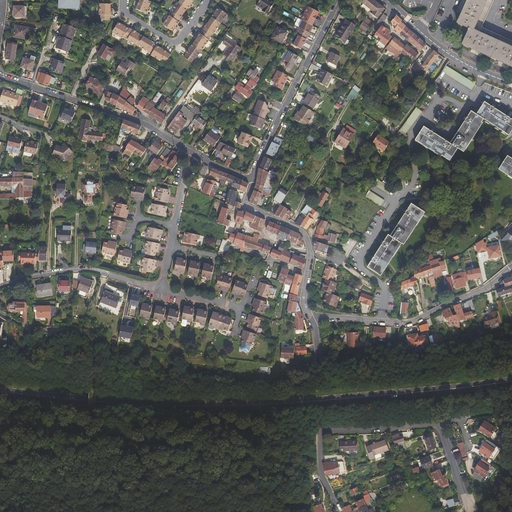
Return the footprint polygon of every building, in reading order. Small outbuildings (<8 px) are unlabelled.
[(58,0),(58,7),(80,9),(80,0),(58,0)] [(111,0),(100,0),(99,0),(99,11),(101,11),(101,16),(110,16),(110,12),(111,12),(111,8),(110,8),(111,0)] [(138,0),(136,5),(146,10),(150,0),(138,0)] [(170,9),(168,12),(173,16),(183,3),(178,0),(175,0),(169,8),(170,9)] [(266,15),(273,3),(269,0),(258,0),(255,5),(262,10),(261,12),(266,15)] [(376,19),(383,8),(372,0),(363,0),(361,4),(371,12),(369,14),(376,19)] [(511,41),(481,27),(493,0),(460,0),(455,12),(460,14),(456,24),(466,29),(466,31),(467,32),(461,45),(511,68),(511,41)] [(183,3),(173,16),(176,17),(178,15),(186,5),(183,3)] [(212,15),(218,6),(216,5),(210,14),(210,15),(212,15)] [(225,12),(218,6),(212,15),(219,21),(225,12)] [(300,20),(310,25),(312,22),(315,15),(315,16),(317,12),(306,6),(299,19),(300,20)] [(14,7),(13,17),(20,17),(24,17),(24,7),(14,7)] [(174,23),(177,19),(173,16),(168,12),(161,21),(169,28),(173,22),(174,23)] [(385,16),(382,14),(378,20),(374,25),(371,29),(375,32),(379,27),(378,26),(380,23),(381,23),(385,16)] [(203,25),(201,28),(202,28),(212,15),(210,15),(205,22),(203,24),(203,25)] [(219,21),(212,15),(202,28),(209,33),(211,31),(212,32),(219,21)] [(396,27),(400,22),(401,21),(395,16),(390,22),(396,27)] [(122,34),(124,32),(128,25),(117,18),(111,27),(122,34)] [(371,29),(374,25),(364,18),(358,28),(365,33),(367,28),(371,31),(371,29)] [(344,39),(353,25),(344,19),(340,25),(339,24),(332,36),(342,42),(344,39)] [(307,33),(311,26),(310,25),(300,20),(296,27),(298,28),(307,33)] [(400,34),(405,27),(400,22),(396,27),(394,29),(400,34)] [(60,36),(71,41),(76,29),(64,24),(60,36)] [(127,35),(137,42),(143,32),(135,28),(136,27),(133,26),(132,26),(128,24),(128,25),(124,32),(127,34),(127,35)] [(381,25),(379,27),(375,32),(374,34),(379,39),(381,37),(386,30),(381,25)] [(27,27),(14,26),(13,33),(13,37),(25,39),(27,27)] [(408,41),(414,35),(405,27),(400,34),(408,41)] [(202,28),(201,28),(198,31),(196,34),(191,41),(200,47),(207,37),(206,37),(209,33),(202,28)] [(298,28),(294,35),(295,35),(303,40),(304,40),(307,33),(298,28)] [(274,30),(268,41),(278,47),(284,36),(274,30)] [(389,32),(386,30),(381,37),(387,41),(390,37),(387,35),(389,32)] [(143,32),(137,42),(147,48),(148,47),(151,49),(156,42),(156,41),(153,39),(150,37),(143,32)] [(295,35),(290,45),(298,50),(303,40),(295,35)] [(413,46),(419,39),(414,35),(408,41),(413,46)] [(65,56),(66,54),(71,41),(60,36),(54,51),(65,56)] [(387,41),(381,37),(379,39),(377,42),(383,46),(387,41)] [(231,60),(240,48),(225,38),(221,42),(226,46),(222,53),(231,60)] [(389,43),(400,53),(404,47),(397,41),(398,40),(396,39),(396,40),(393,38),(389,43)] [(420,52),(426,45),(419,39),(413,46),(415,47),(420,52)] [(184,51),(181,54),(189,60),(192,56),(193,57),(200,47),(191,41),(190,40),(184,50),(184,51)] [(13,61),(16,44),(7,42),(5,60),(13,61)] [(151,49),(150,51),(157,56),(163,46),(156,42),(151,49)] [(113,56),(116,50),(104,43),(98,54),(105,59),(109,53),(113,56)] [(394,60),(400,53),(389,43),(385,48),(391,53),(392,53),(395,55),(392,59),(394,60)] [(400,53),(405,57),(411,49),(406,45),(404,47),(400,53)] [(163,46),(157,56),(159,57),(160,56),(164,59),(169,51),(165,48),(163,46)] [(408,61),(411,63),(418,54),(411,49),(405,57),(409,60),(408,61)] [(282,50),(277,58),(286,63),(283,68),(288,70),(296,57),(282,50)] [(432,64),(439,55),(433,50),(427,58),(427,59),(422,66),(427,70),(432,64)] [(327,63),(331,64),(335,67),(340,57),(332,53),(327,63)] [(31,66),(32,57),(21,55),(20,64),(31,66)] [(131,67),(135,61),(126,56),(123,61),(119,58),(114,67),(123,72),(127,64),(131,67)] [(61,68),(63,62),(51,57),(49,63),(51,64),(49,69),(59,73),(59,72),(61,73),(62,69),(61,68)] [(314,61),(312,65),(320,70),(322,66),(317,64),(318,63),(314,61)] [(413,68),(417,72),(418,73),(421,69),(419,67),(420,66),(417,64),(417,65),(414,63),(411,67),(413,68)] [(436,67),(432,64),(427,70),(431,73),(436,67)] [(471,89),(475,84),(445,65),(441,70),(471,89)] [(253,75),(255,71),(251,69),(250,71),(247,68),(243,74),(246,76),(245,78),(246,79),(242,85),(241,87),(240,85),(240,84),(236,82),(232,87),(234,87),(233,89),(235,90),(236,91),(237,89),(239,91),(238,93),(242,95),(243,94),(247,96),(250,91),(248,90),(249,88),(250,89),(250,87),(251,86),(252,86),(254,83),(252,82),(253,80),(253,81),(256,77),(253,75)] [(324,87),(331,76),(320,70),(318,74),(318,75),(314,82),(324,87)] [(39,71),(36,82),(47,86),(48,84),(50,78),(44,75),(45,72),(39,71)] [(286,76),(275,71),(270,82),(274,84),(273,86),(280,89),(282,83),(284,79),(286,76)] [(209,89),(215,80),(206,74),(200,83),(209,89)] [(98,95),(103,93),(101,89),(103,88),(101,84),(100,84),(100,83),(98,82),(98,81),(95,79),(95,80),(90,77),(86,85),(92,88),(92,87),(94,87),(93,88),(95,92),(96,92),(98,95)] [(144,94),(145,91),(136,84),(135,85),(140,90),(140,91),(144,94)] [(348,86),(351,89),(352,90),(358,94),(359,92),(353,88),(349,84),(348,86)] [(124,87),(122,85),(119,91),(121,93),(126,98),(127,99),(131,93),(124,87)] [(158,89),(156,88),(148,101),(149,103),(152,99),(158,89)] [(15,104),(19,94),(4,89),(0,99),(15,104)] [(358,94),(352,90),(345,100),(348,102),(351,98),(355,100),(359,94),(358,94)] [(109,102),(116,105),(117,105),(120,97),(120,96),(110,91),(107,97),(110,98),(109,101),(109,102)] [(319,96),(310,91),(308,95),(307,94),(302,102),(312,107),(316,100),(317,100),(319,96)] [(241,97),(237,94),(234,92),(230,97),(237,102),(241,97)] [(137,99),(131,93),(127,99),(133,104),(135,101),(137,99)] [(148,101),(142,96),(136,107),(142,111),(148,101)] [(117,105),(116,105),(122,108),(125,100),(120,97),(117,105)] [(161,124),(166,116),(157,110),(159,108),(162,109),(166,103),(168,105),(169,103),(167,101),(166,103),(161,100),(159,104),(152,99),(149,103),(148,101),(142,111),(161,124)] [(132,115),(133,112),(135,108),(131,105),(125,100),(122,108),(126,110),(132,115)] [(254,112),(254,116),(263,119),(266,112),(268,112),(269,111),(269,109),(265,108),(266,105),(265,102),(259,100),(252,110),(254,112)] [(43,120),(48,106),(42,104),(41,105),(37,104),(37,102),(32,101),(28,113),(34,115),(34,114),(38,115),(37,118),(43,120)] [(511,119),(483,101),(475,114),(482,118),(508,134),(511,127),(511,119)] [(178,109),(177,111),(183,112),(185,113),(188,110),(185,107),(181,104),(178,109)] [(196,115),(199,111),(192,107),(191,107),(186,105),(185,107),(188,110),(196,115)] [(308,117),(312,111),(302,105),(298,112),(296,111),(291,119),(303,126),(305,122),(307,121),(309,119),(308,117)] [(420,111),(414,107),(411,110),(399,126),(405,131),(420,111)] [(76,112),(66,108),(61,117),(72,122),(76,112)] [(181,113),(181,114),(191,122),(196,115),(188,110),(185,113),(183,112),(177,111),(181,113)] [(482,118),(475,114),(470,110),(449,143),(456,147),(462,151),(482,118)] [(177,111),(166,126),(173,131),(176,127),(179,130),(186,120),(180,116),(181,114),(181,113),(177,111)] [(205,121),(196,115),(191,122),(190,122),(194,125),(192,128),(195,130),(197,127),(200,129),(205,121)] [(260,129),(264,119),(263,119),(254,116),(252,115),(250,122),(252,122),(251,125),(260,129)] [(116,119),(110,117),(107,128),(112,130),(116,119)] [(112,153),(118,155),(123,141),(126,141),(127,137),(123,136),(120,135),(122,128),(126,130),(132,132),(135,125),(125,120),(123,120),(123,121),(116,142),(112,153)] [(87,140),(101,143),(103,135),(90,133),(91,129),(89,128),(90,122),(82,121),(78,141),(86,142),(87,140)] [(346,143),(354,130),(345,124),(336,137),(346,143)] [(135,125),(132,132),(138,135),(141,127),(135,125)] [(188,126),(182,134),(186,137),(192,129),(188,126)] [(407,132),(405,131),(399,126),(397,130),(404,135),(407,132)] [(456,147),(449,143),(422,126),(414,139),(447,160),(456,147)] [(214,145),(220,136),(209,129),(203,138),(214,145)] [(384,147),(389,139),(378,131),(372,139),(384,147)] [(250,140),(252,136),(241,132),(237,143),(247,147),(249,143),(247,142),(248,139),(250,140)] [(315,147),(316,146),(318,142),(314,139),(315,138),(307,133),(304,138),(312,143),(311,144),(315,147)] [(10,136),(6,150),(19,154),(23,139),(10,136)] [(276,137),(267,154),(276,159),(284,142),(276,137)] [(103,150),(107,152),(112,153),(116,142),(109,140),(108,145),(105,144),(103,150)] [(24,155),(26,155),(30,156),(32,157),(33,154),(37,155),(39,143),(31,141),(31,142),(27,141),(24,155)] [(133,154),(141,159),(146,150),(144,149),(138,146),(131,141),(125,150),(126,150),(123,155),(126,157),(124,160),(127,162),(133,154)] [(150,148),(158,154),(163,146),(155,141),(150,148)] [(219,141),(214,149),(230,156),(234,147),(219,141)] [(56,145),(55,148),(54,153),(52,150),(51,154),(59,157),(61,162),(70,160),(69,155),(73,152),(66,144),(63,147),(56,145)] [(157,173),(163,164),(169,154),(172,151),(168,148),(163,156),(162,155),(159,160),(158,159),(157,161),(154,159),(149,167),(157,173)] [(163,164),(168,168),(169,166),(176,155),(177,154),(174,152),(171,155),(169,154),(163,164)] [(169,166),(173,169),(181,159),(176,155),(169,166)] [(511,159),(506,156),(497,168),(511,177),(511,159)] [(258,169),(256,184),(265,187),(269,173),(267,172),(272,161),(264,157),(258,169)] [(224,164),(229,166),(232,161),(226,158),(224,164)] [(205,165),(199,174),(205,176),(208,166),(205,165)] [(227,182),(229,175),(218,171),(213,168),(210,175),(221,180),(220,183),(221,183),(220,184),(224,187),(225,185),(227,182)] [(269,173),(265,187),(263,192),(268,194),(270,191),(274,174),(269,171),(269,173)] [(234,185),(237,179),(229,175),(227,182),(228,183),(234,185)] [(376,176),(372,182),(387,192),(391,187),(376,176)] [(86,195),(86,201),(93,201),(93,194),(96,194),(96,189),(99,189),(99,186),(102,186),(102,181),(96,181),(96,179),(94,179),(94,178),(89,178),(89,181),(84,181),(84,187),(85,187),(85,189),(85,195),(86,195)] [(16,198),(23,197),(23,191),(24,179),(17,179),(3,179),(3,186),(12,186),(14,188),(14,193),(16,193),(16,198)] [(204,192),(211,195),(212,193),(213,189),(216,182),(209,179),(207,184),(207,186),(204,192)] [(239,191),(242,182),(237,179),(234,185),(233,187),(233,188),(239,191)] [(194,182),(190,187),(196,190),(199,183),(194,182)] [(239,191),(245,193),(248,185),(242,182),(239,191)] [(71,204),(71,193),(66,193),(66,184),(57,184),(56,198),(60,198),(60,203),(71,204)] [(249,204),(257,207),(257,205),(260,198),(262,194),(263,192),(265,187),(256,184),(249,204)] [(136,199),(143,201),(143,199),(145,188),(137,186),(137,187),(132,186),(131,196),(135,197),(137,197),(136,199)] [(320,206),(330,189),(323,186),(320,193),(317,191),(312,199),(315,200),(313,203),(320,206)] [(154,201),(167,204),(169,197),(167,197),(167,195),(168,190),(158,188),(157,192),(156,192),(154,201)] [(274,200),(280,204),(287,192),(281,188),(274,200)] [(364,194),(378,204),(379,204),(383,198),(368,188),(364,194)] [(230,190),(225,202),(232,205),(235,200),(238,194),(230,190)] [(112,216),(125,219),(126,212),(124,212),(125,210),(126,205),(121,204),(119,204),(116,203),(115,207),(114,207),(112,216)] [(402,244),(423,211),(410,203),(389,236),(387,234),(366,267),(379,276),(400,243),(402,244)] [(164,213),(165,207),(159,206),(154,205),(151,204),(150,208),(152,209),(151,215),(165,218),(165,214),(164,213)] [(216,222),(226,226),(228,220),(224,219),(228,209),(222,206),(216,222)] [(284,214),(288,216),(291,213),(279,206),(273,216),(282,219),(284,214)] [(306,216),(310,208),(306,206),(301,213),(302,214),(306,215),(306,216)] [(316,218),(318,215),(319,213),(310,208),(306,216),(299,226),(305,230),(309,225),(311,222),(314,217),(316,218)] [(238,211),(233,222),(238,224),(240,224),(242,220),(245,212),(242,211),(238,211)] [(253,224),(256,216),(245,212),(242,220),(250,223),(253,224)] [(299,226),(306,216),(306,215),(302,214),(300,217),(299,216),(294,224),(299,227),(299,226)] [(262,228),(265,221),(265,220),(256,216),(253,224),(262,228)] [(118,234),(120,235),(121,231),(121,229),(123,229),(124,222),(118,221),(113,220),(111,220),(110,228),(109,233),(118,234)] [(226,226),(224,231),(228,233),(230,233),(234,235),(236,232),(238,224),(233,222),(228,220),(226,226)] [(324,230),(325,228),(328,223),(321,221),(317,228),(324,230)] [(271,232),(275,225),(269,222),(265,229),(271,232)] [(71,239),(72,225),(66,225),(66,229),(58,229),(57,239),(71,239)] [(277,235),(281,227),(275,225),(271,232),(277,235)] [(281,238),(286,229),(281,227),(277,235),(276,236),(281,238)] [(511,227),(510,230),(510,231),(508,233),(507,232),(500,238),(502,246),(507,241),(509,243),(511,241),(511,227)] [(161,231),(155,229),(150,228),(148,228),(147,233),(145,233),(144,237),(158,240),(159,234),(160,234),(161,231)] [(322,235),(324,230),(317,228),(315,234),(322,236),(322,235)] [(286,240),(291,231),(286,229),(281,238),(286,240)] [(302,247),(303,244),(304,242),(302,238),(300,234),(291,231),(286,240),(289,241),(302,247)] [(255,242),(258,236),(251,233),(251,234),(247,232),(246,234),(241,232),(241,234),(236,232),(234,235),(232,243),(242,247),(242,241),(244,238),(255,242)] [(500,236),(499,232),(490,237),(491,241),(493,240),(494,243),(499,241),(498,236),(500,236)] [(323,235),(321,241),(326,243),(326,241),(334,243),(336,235),(328,233),(327,236),(323,235)] [(199,241),(200,236),(186,234),(184,240),(182,239),(182,243),(196,246),(197,241),(199,241)] [(269,248),(255,242),(244,238),(242,241),(242,247),(243,247),(249,249),(257,250),(265,254),(265,255),(266,256),(269,248)] [(104,254),(113,256),(116,243),(109,241),(108,244),(106,243),(102,242),(100,252),(104,253),(104,254)] [(325,253),(327,245),(321,243),(313,241),(313,245),(315,250),(325,253)] [(156,251),(158,244),(145,242),(143,250),(144,250),(143,254),(153,256),(154,252),(155,251),(156,251)] [(242,247),(232,243),(230,242),(228,249),(242,253),(243,247),(242,247)] [(85,250),(85,253),(97,255),(98,244),(87,243),(86,246),(83,245),(83,250),(85,250)] [(501,257),(500,246),(488,247),(489,259),(501,257)] [(39,261),(47,261),(48,248),(39,248),(39,254),(39,261)] [(14,260),(13,249),(2,250),(2,252),(3,257),(3,261),(14,260)] [(120,262),(129,263),(130,255),(131,251),(125,249),(124,251),(122,251),(118,250),(116,259),(120,260),(120,262)] [(268,257),(277,260),(280,253),(271,249),(268,257)] [(288,264),(291,255),(282,251),(281,252),(280,252),(280,253),(277,260),(288,264)] [(31,265),(31,254),(22,253),(22,265),(31,265)] [(426,255),(429,265),(432,277),(446,273),(443,261),(440,262),(439,258),(431,260),(431,257),(432,256),(431,254),(426,255)] [(288,264),(294,267),(298,258),(291,255),(288,264)] [(304,270),(305,255),(299,255),(298,258),(294,267),(304,270)] [(153,267),(154,261),(142,258),(140,266),(141,266),(141,271),(150,273),(151,268),(151,267),(153,267)] [(182,276),(185,262),(181,261),(179,260),(175,259),(173,272),(178,273),(178,275),(182,276)] [(196,278),(199,265),(192,263),(189,262),(186,275),(192,276),(191,278),(196,278)] [(210,282),(213,268),(209,267),(206,266),(203,265),(200,278),(205,279),(205,281),(210,282)] [(411,271),(411,274),(412,277),(428,273),(429,276),(426,277),(428,282),(433,281),(432,277),(429,265),(411,271)] [(326,278),(331,280),(335,269),(325,266),(321,276),(324,277),(326,278)] [(467,278),(481,277),(479,268),(465,270),(466,270),(467,278)] [(287,275),(287,272),(288,271),(281,269),(277,281),(278,281),(278,283),(283,285),(287,275)] [(464,281),(467,280),(467,278),(466,270),(461,272),(458,273),(457,272),(452,274),(452,279),(453,279),(456,288),(465,285),(464,281)] [(285,290),(289,292),(292,278),(290,277),(290,276),(287,275),(283,285),(281,292),(284,293),(285,290)] [(294,313),(299,311),(297,304),(296,296),(301,277),(294,275),(290,292),(288,302),(289,302),(287,311),(291,312),(294,313)] [(224,291),(228,278),(225,277),(224,278),(220,277),(217,286),(221,288),(223,288),(222,290),(224,291)] [(398,287),(414,282),(412,277),(401,281),(398,287)] [(330,294),(335,282),(331,280),(326,278),(321,291),(326,293),(330,294)] [(510,278),(502,281),(504,287),(511,285),(510,278)] [(88,295),(92,283),(81,279),(76,290),(88,295)] [(70,291),(70,280),(60,281),(60,291),(70,291)] [(245,292),(247,286),(244,285),(244,284),(238,282),(233,294),(236,295),(237,293),(240,294),(243,296),(243,295),(244,295),(245,292)] [(52,294),(51,284),(36,286),(37,297),(52,294)] [(259,292),(257,296),(267,299),(268,295),(272,296),(274,295),(275,291),(276,290),(274,289),(274,290),(271,289),(271,288),(260,284),(257,289),(259,290),(259,292)] [(500,288),(495,290),(497,296),(509,293),(510,295),(511,294),(511,287),(511,285),(504,287),(500,288)] [(116,307),(120,296),(105,290),(101,301),(116,307)] [(326,293),(323,301),(334,306),(338,297),(330,294),(326,293)] [(363,303),(371,307),(374,298),(368,295),(362,293),(360,299),(364,301),(363,303)] [(130,305),(138,306),(141,295),(137,294),(136,295),(132,294),(130,305)] [(254,299),(252,305),(254,306),(253,308),(252,311),(261,315),(262,311),(263,311),(266,303),(254,299)] [(24,322),(28,322),(28,317),(28,313),(27,304),(25,303),(25,301),(13,300),(13,303),(9,303),(9,310),(13,310),(13,312),(21,312),(21,310),(24,310),(24,314),(24,322)] [(465,319),(473,317),(471,311),(463,314),(459,303),(453,306),(455,314),(458,321),(461,320),(462,324),(465,322),(465,319)] [(148,321),(152,306),(148,305),(145,305),(142,304),(139,316),(144,318),(144,320),(148,321)] [(39,317),(55,317),(57,309),(57,306),(37,306),(37,312),(39,312),(39,317)] [(162,324),(165,309),(159,308),(156,307),(153,320),(158,321),(157,323),(162,324)] [(189,323),(192,309),(186,308),(183,307),(180,319),(185,320),(185,322),(189,323)] [(450,310),(449,308),(441,312),(445,319),(446,318),(448,323),(454,320),(457,326),(459,325),(458,321),(455,314),(452,315),(450,310)] [(175,326),(178,312),(174,311),(172,310),(168,310),(166,322),(171,323),(170,325),(175,326)] [(204,326),(207,312),(203,311),(200,311),(197,310),(194,322),(200,323),(200,325),(204,326)] [(498,324),(495,311),(487,314),(488,316),(481,318),(483,328),(498,324)] [(302,329),(302,319),(300,313),(294,314),(294,323),(295,329),(302,329)] [(216,330),(221,317),(215,315),(212,314),(208,325),(213,327),(212,329),(216,330)] [(258,327),(261,319),(249,315),(247,320),(249,321),(248,323),(246,327),(248,328),(256,331),(257,326),(258,327)] [(227,319),(221,317),(216,330),(220,332),(221,330),(226,332),(231,320),(227,319)] [(134,328),(121,325),(119,336),(132,339),(134,328)] [(384,328),(373,328),(372,337),(384,338),(384,328)] [(412,328),(404,329),(404,331),(408,347),(416,345),(412,328)] [(255,335),(243,331),(241,337),(243,338),(242,340),(241,344),(250,347),(251,343),(252,343),(255,335)] [(343,332),(344,347),(357,346),(356,339),(355,339),(354,331),(343,332)] [(293,358),(293,348),(286,347),(285,358),(289,358),(289,357),(293,358)] [(488,439),(495,430),(485,423),(483,426),(481,425),(477,431),(488,439)] [(402,441),(400,436),(397,437),(396,435),(390,437),(393,444),(402,441)] [(435,448),(432,437),(423,439),(427,451),(435,448)] [(388,449),(384,439),(365,446),(369,459),(373,458),(372,455),(388,449)] [(356,452),(355,442),(337,443),(338,452),(356,452)] [(403,442),(393,446),(397,453),(405,449),(403,442)] [(465,456),(462,444),(457,445),(461,458),(465,456)] [(487,460),(493,451),(484,444),(479,450),(481,451),(479,454),(487,460)] [(417,469),(418,471),(430,467),(431,466),(428,457),(420,460),(422,467),(419,468),(419,467),(417,468),(417,469)] [(322,470),(324,476),(341,473),(340,462),(329,463),(321,464),(322,470)] [(481,478),(487,469),(478,463),(474,469),(475,470),(473,473),(481,478)] [(442,484),(444,483),(443,479),(441,479),(440,477),(438,470),(433,471),(437,476),(442,484)] [(438,484),(439,486),(442,484),(437,476),(433,471),(429,473),(432,481),(434,480),(435,483),(437,485),(438,484)] [(368,499),(367,496),(362,498),(354,502),(357,507),(352,509),(353,511),(363,506),(369,503),(367,500),(368,499)]
